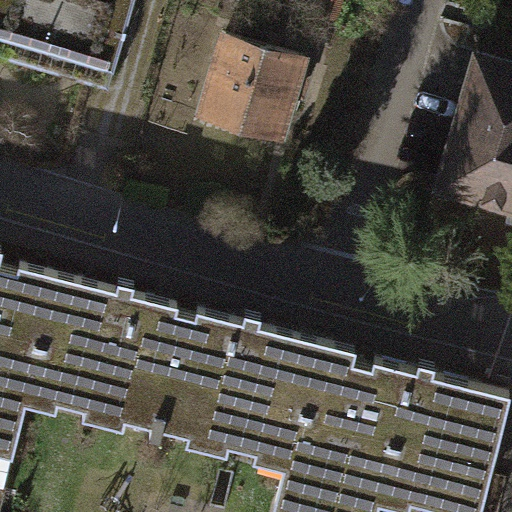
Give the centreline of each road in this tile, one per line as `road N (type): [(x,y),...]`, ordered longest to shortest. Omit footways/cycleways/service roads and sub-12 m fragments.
road 1 (residential): [(0,185),(331,283)]
road 2 (residential): [(413,0),(331,283)]
road 3 (residential): [(331,283),(511,327)]
